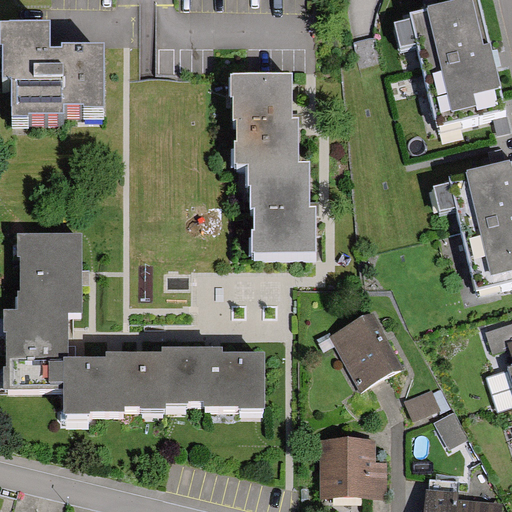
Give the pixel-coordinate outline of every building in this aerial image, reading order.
[(481,1),(411,18),(413,24),(397,27),(403,52),(418,49),(438,130),(508,113),(481,1)] [(0,84),(9,85),(10,124),(61,124),(61,113),(103,112),(102,54),(58,54),(58,58),(47,58),(47,32),(0,32),(0,84)] [(252,233),(252,254),(315,253),(315,209),(307,209),(307,165),(298,165),(297,119),(290,119),(290,76),(230,77),(231,120),(236,120),(237,164),(248,163),(249,210),(255,210),(255,233),(252,233)] [(511,167),(450,182),(478,297),(511,288),(511,167)] [(83,281),(83,238),(22,239),(22,294),(19,294),(20,313),(7,313),(7,390),(66,390),(65,360),(65,343),(65,317),(83,317),(83,281)] [(331,338),(362,393),(404,369),(373,315),(331,338)] [(507,343),(511,341),(511,325),(486,334),(493,354),(509,349),(507,343)] [(511,405),(511,341),(507,343),(509,349),(511,357),(511,364),(507,366),(509,372),(489,378),(499,410),(511,405)] [(66,390),(66,414),(89,414),(89,411),(126,410),(126,406),(143,406),(143,411),(166,411),(166,401),(204,401),(204,407),(241,407),(241,412),(265,412),(265,355),(222,356),(221,349),(208,349),(162,349),(162,355),(105,355),(105,360),(65,360),(66,390)] [(406,402),(415,421),(439,410),(430,390),(406,402)] [(454,413),(435,424),(449,450),(468,439),(454,413)] [(323,438),(322,497),(387,498),(388,462),(376,462),(376,439),(323,438)] [(425,511),(500,511),(501,506),(459,502),(460,491),(428,489),(425,511)]
